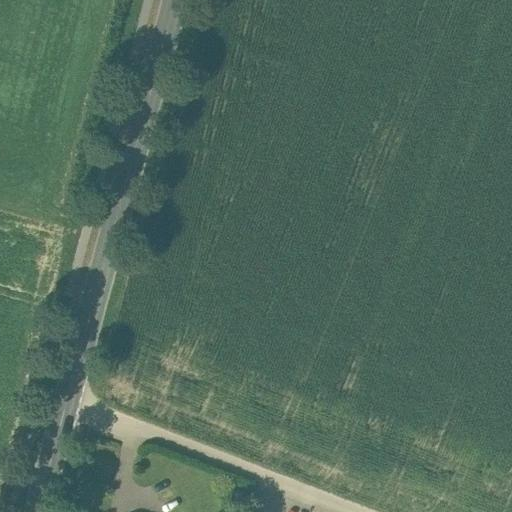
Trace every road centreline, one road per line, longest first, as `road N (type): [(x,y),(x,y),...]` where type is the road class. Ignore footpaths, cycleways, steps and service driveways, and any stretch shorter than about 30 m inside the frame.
road 1 (tertiary): [(35,511),(175,0)]
road 2 (track): [(65,405),(338,511)]
